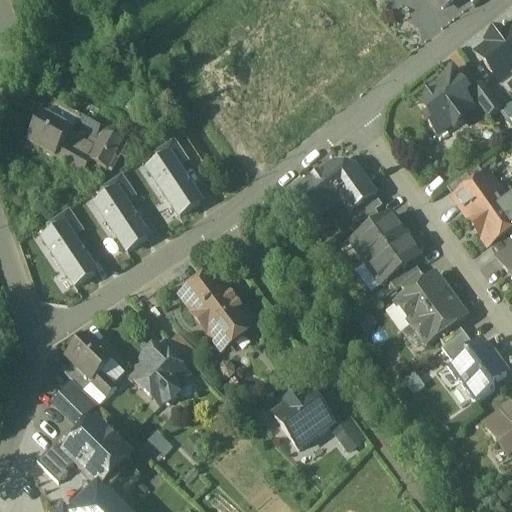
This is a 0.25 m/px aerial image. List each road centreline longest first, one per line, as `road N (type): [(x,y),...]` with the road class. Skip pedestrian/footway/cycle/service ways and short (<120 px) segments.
road 1 (residential): [(30,342),(226,223),(356,121)]
road 2 (residential): [(356,121),(511,339)]
road 3 (residential): [(356,121),(508,0)]
road 4 (residential): [(0,470),(29,382),(30,342)]
